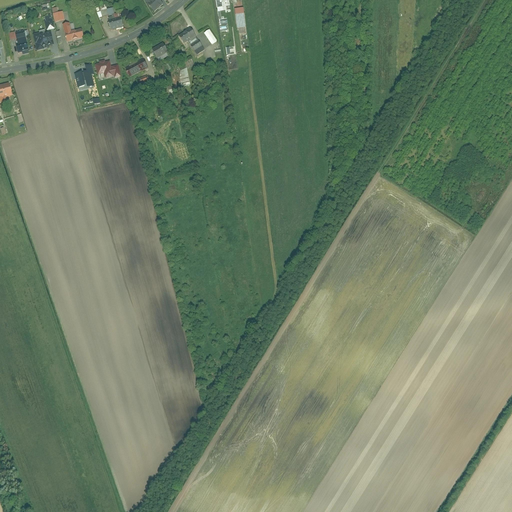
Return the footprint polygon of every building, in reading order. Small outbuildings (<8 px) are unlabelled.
[(144,0),(153,11),(162,4),(158,0),(144,0)] [(111,9),(97,13),(99,19),(113,15),(111,9)] [(243,9),(234,10),(237,29),(246,28),(243,9)] [(225,11),(217,13),(219,23),(226,22),(225,11)] [(63,12),(52,15),(54,23),(65,21),(63,12)] [(46,32),(54,30),(51,15),(47,16),(47,17),(43,18),(46,32)] [(120,18),(108,21),(111,31),(123,28),(120,18)] [(69,24),(62,26),(66,43),(83,40),(81,30),(71,32),(69,24)] [(194,37),(189,29),(178,36),(183,44),(194,37)] [(209,31),(204,34),(212,46),(217,42),(209,31)] [(23,32),(9,35),(10,42),(24,38),(23,32)] [(50,34),(35,38),(38,49),(53,45),(50,34)] [(21,42),(21,43),(16,44),(18,53),(27,51),(25,41),(21,42)] [(198,41),(190,46),(193,51),(201,46),(198,41)] [(164,45),(152,51),(156,58),(168,52),(164,45)] [(143,60),(124,70),(129,78),(148,67),(143,60)] [(111,62),(95,65),(98,76),(104,75),(105,79),(114,77),(115,79),(121,78),(119,65),(112,67),(111,62)] [(182,88),(190,86),(187,70),(179,72),(182,88)] [(86,90),(95,88),(91,73),(75,76),(78,90),(86,88),(86,90)] [(147,77),(138,80),(140,86),(149,83),(147,77)] [(0,104),(7,103),(6,98),(11,97),(8,84),(0,86),(0,104)]
